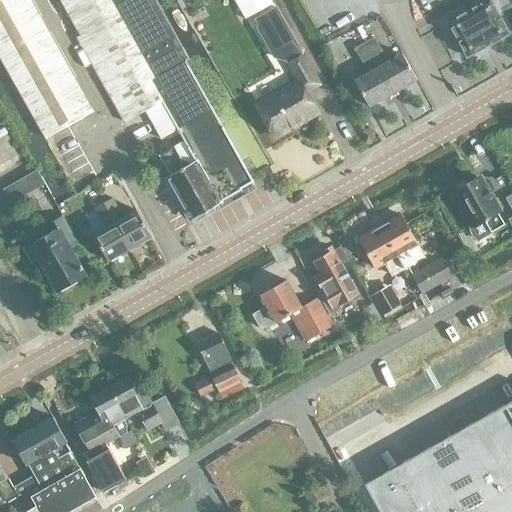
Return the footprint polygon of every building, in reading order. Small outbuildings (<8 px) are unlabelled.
[(0,0),(0,57),(46,139),(49,137),(86,116),(81,106),(86,103),(83,98),(78,101),(21,0),(0,0)] [(188,59),(154,0),(60,0),(128,121),(145,111),(162,102),(197,82),(185,61),(188,59)] [(233,0),(244,20),(272,3),(270,0),(233,0)] [(467,57),(509,34),(490,0),(487,0),(448,22),(467,57)] [(275,138),(294,127),(293,125),(298,123),(299,124),(317,114),(305,93),(320,85),(303,57),(302,57),(300,53),(301,53),(276,7),(255,19),(257,24),(257,28),(274,58),(284,59),(296,79),(254,103),(275,138)] [(363,43),(392,94),(416,80),(401,54),(381,65),(376,55),(382,52),(373,38),(363,43)] [(368,107),(392,94),(363,43),(353,49),(362,64),(367,60),(373,70),(353,81),(368,107)] [(169,176),(167,177),(191,218),(241,190),(240,189),(253,181),(197,82),(162,102),(177,130),(184,141),(174,147),(158,156),(169,176)] [(162,102),(145,111),(160,139),(177,130),(162,102)] [(3,189),(10,203),(11,204),(45,185),(36,170),(3,189)] [(460,212),(476,240),(503,225),(496,213),(498,212),(477,177),(467,183),(463,181),(456,185),(456,189),(453,191),(464,210),(460,212)] [(103,204),(129,249),(140,243),(141,245),(149,240),(148,239),(151,237),(136,210),(119,219),(116,215),(120,212),(112,198),(103,204)] [(107,262),(111,259),(112,261),(120,256),(120,255),(129,249),(103,204),(94,209),(102,222),(106,220),(109,225),(92,235),(107,262)] [(380,230),(403,269),(414,263),(408,251),(418,246),(400,215),(397,217),(395,216),(383,222),(386,227),(380,230)] [(38,259),(41,265),(57,292),(85,276),(69,249),(77,243),(62,216),(51,222),(56,229),(24,248),(33,262),(38,259)] [(403,269),(380,230),(375,233),(373,228),(361,235),(361,238),(357,239),(374,270),(385,264),(391,276),(403,269)] [(334,251),(313,263),(318,272),(314,275),(314,276),(309,278),(330,315),(341,308),(339,303),(357,292),(334,251)] [(411,276),(420,294),(454,274),(445,257),(411,276)] [(306,340),(334,324),(319,297),(304,305),(307,309),(303,311),(286,280),(259,295),(266,307),(252,314),(259,329),(273,321),(274,323),(282,318),(283,321),(289,317),(288,315),(291,313),(306,340)] [(390,285),(372,295),(383,313),(400,303),(390,285)] [(197,344),(213,376),(195,385),(201,396),(216,388),(218,393),(239,383),(228,360),(229,360),(217,334),(197,344)] [(109,387),(125,418),(137,412),(148,431),(160,423),(165,431),(177,424),(163,397),(151,404),(143,390),(137,394),(127,377),(109,387)] [(90,451),(106,443),(126,432),(126,424),(123,420),(125,418),(109,387),(90,397),(100,414),(92,419),(90,415),(75,423),(89,449),(90,451)] [(511,511),(511,400),(427,448),(364,484),(380,511),(511,511)] [(51,417),(30,430),(11,440),(25,466),(29,464),(65,443),(67,442),(51,417)] [(69,511),(96,497),(65,443),(29,464),(35,475),(25,481),(32,495),(30,496),(35,506),(24,511),(69,511)] [(106,443),(90,451),(89,449),(82,454),(103,492),(126,480),(106,443)] [(146,458),(137,463),(145,477),(154,472),(147,459),(146,458)] [(8,477),(5,478),(0,469),(0,489),(7,502),(19,495),(8,477)]
